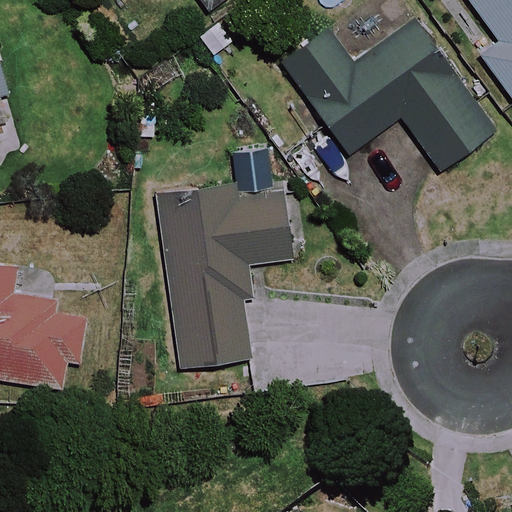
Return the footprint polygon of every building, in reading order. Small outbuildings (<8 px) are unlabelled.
[(201,0),(209,11),(226,0),(201,0)] [(511,0),(471,0),(500,42),(483,54),(511,95),(511,0)] [(498,128),(407,8),(365,39),(345,55),(329,33),(285,66),(353,157),(404,119),(443,170),(498,128)] [(14,113),(0,61),(0,161),(26,154),(14,113)] [(278,195),(270,143),(228,149),(233,181),(157,192),(184,368),(255,357),(248,306),(255,305),(248,264),(298,257),(289,193),(278,195)] [(0,261),(0,379),(69,388),(79,307),(11,298),(15,263),(0,261)]
